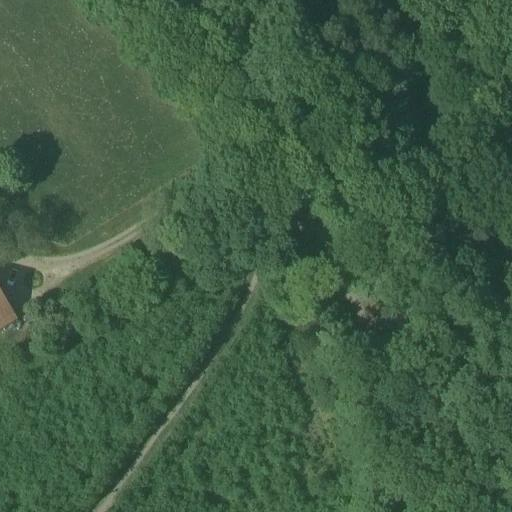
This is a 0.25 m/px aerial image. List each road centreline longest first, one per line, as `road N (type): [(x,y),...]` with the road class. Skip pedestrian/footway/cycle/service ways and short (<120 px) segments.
road 1 (track): [(84,511),(177,394),(308,198)]
road 2 (track): [(308,198),(427,511)]
road 3 (unclassified): [(406,0),(467,257)]
road 4 (track): [(160,0),(323,177)]
road 5 (track): [(323,177),(467,257)]
road 6 (unclassified): [(467,257),(511,414)]
